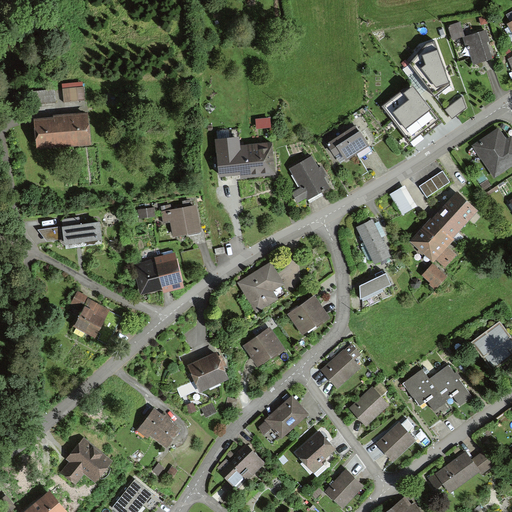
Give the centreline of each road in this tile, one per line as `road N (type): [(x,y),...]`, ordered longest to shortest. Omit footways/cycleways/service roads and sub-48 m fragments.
road 1 (residential): [(320,219),(253,251),(198,290),(0,450)]
road 2 (residential): [(505,105),(320,219)]
road 3 (track): [(159,320),(0,242)]
road 4 (residential): [(320,219),(341,272),(343,311),(336,333),(296,369)]
road 5 (residential): [(296,369),(222,435),(190,487)]
road 6 (residential): [(511,397),(387,490)]
road 7 (residential): [(387,490),(296,369)]
